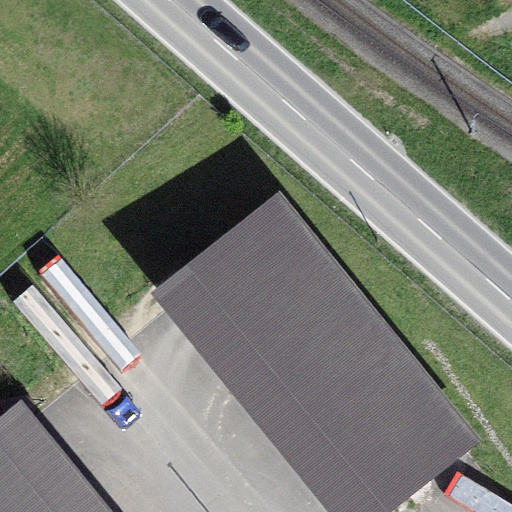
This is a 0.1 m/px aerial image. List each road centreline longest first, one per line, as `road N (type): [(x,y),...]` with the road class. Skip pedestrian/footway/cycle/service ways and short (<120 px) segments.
road 1 (secondary): [(149,0),(511,314)]
road 2 (track): [(511,105),(438,58),(372,0)]
